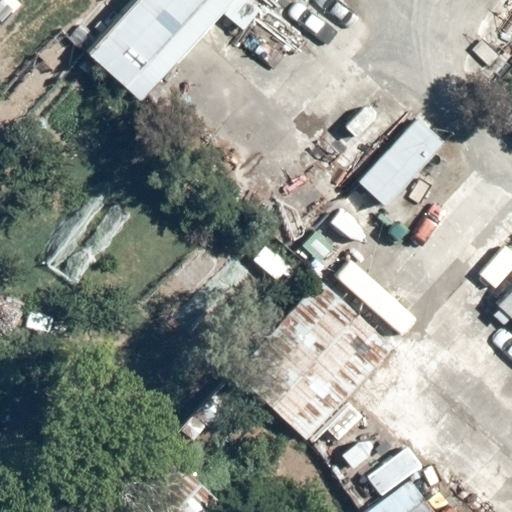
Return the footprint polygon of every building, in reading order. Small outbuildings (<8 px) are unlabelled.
[(139,0),(99,45),(147,90),(231,0),(139,0)] [(447,142),(418,115),(359,179),(388,206),(447,142)] [(244,371),(312,431),(399,339),(334,276),(244,371)] [(511,285),(502,297),(511,305),(511,285)] [(207,511),(135,455),(89,511),(207,511)] [(434,511),(439,508),(408,471),(359,511),(434,511)] [(466,511),(457,501),(445,511),(466,511)]
